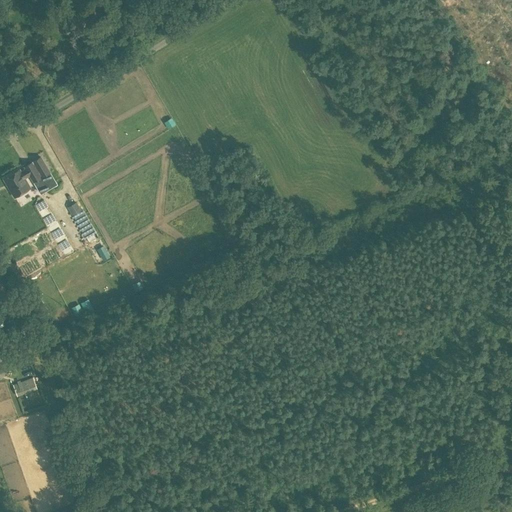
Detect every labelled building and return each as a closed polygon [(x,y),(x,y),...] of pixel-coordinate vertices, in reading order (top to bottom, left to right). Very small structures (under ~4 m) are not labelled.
[(42,184),(46,191),(57,184),(47,168),(40,156),(24,166),(25,168),(20,171),(19,169),(3,178),(14,196),(30,187),(24,178),(29,175),(36,187),(42,184)] [(49,229),(59,225),(49,201),(39,206),(49,229)] [(72,215),(81,210),(76,201),(67,207),(72,215)] [(256,228),(270,220),(264,207),(249,214),(256,228)] [(104,245),(101,240),(95,243),(98,248),(104,245)] [(109,249),(97,256),(102,264),(113,257),(109,249)] [(6,329),(9,342),(26,339),(23,325),(6,329)] [(17,396),(36,388),(32,377),(12,385),(17,396)]
